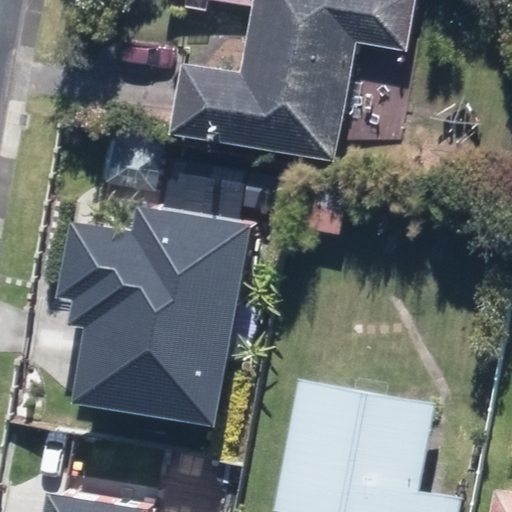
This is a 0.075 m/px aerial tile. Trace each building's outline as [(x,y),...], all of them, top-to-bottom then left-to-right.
[(159,131),(325,162),(348,41),(398,51),(408,0),(218,0),(246,5),(233,70),(173,59),(159,131)] [(228,209),(269,217),(277,175),(236,167),(228,209)] [(290,227),(333,232),(339,186),(296,181),(290,227)] [(128,511),(134,511),(201,511),(235,323),(67,294),(54,372),(99,379),(81,478),(132,486),(128,511)] [(281,511),(448,511),(451,497),(408,489),(425,402),(290,376),(265,507),(282,511),(281,511)] [(511,511),(511,492),(483,487),(479,511),(511,511)]
